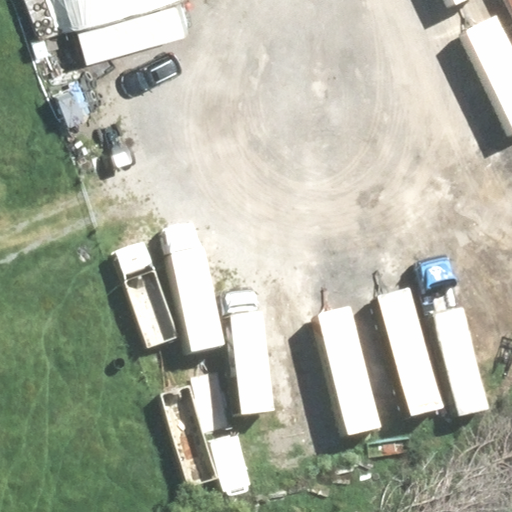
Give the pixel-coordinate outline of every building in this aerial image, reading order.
[(511,40),(495,46),(511,101),(511,40)] [(472,218),(508,313),(511,311),(511,226),(505,206),(472,218)] [(454,214),(423,227),(459,314),(490,301),(454,214)] [(381,246),(411,335),(439,326),(408,237),(381,246)] [(333,256),(362,339),(392,329),(363,245),(333,256)] [(167,322),(183,395),(224,387),(208,314),(167,322)]
